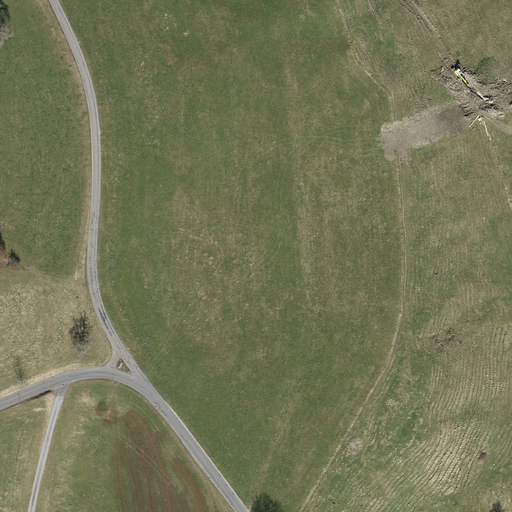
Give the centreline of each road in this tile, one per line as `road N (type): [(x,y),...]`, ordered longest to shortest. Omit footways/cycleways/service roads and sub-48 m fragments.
road 1 (unclassified): [(119,352),(97,310),(90,268),(96,132),(85,75),(52,0)]
road 2 (tertiary): [(239,511),(141,385)]
road 3 (track): [(30,511),(64,381)]
